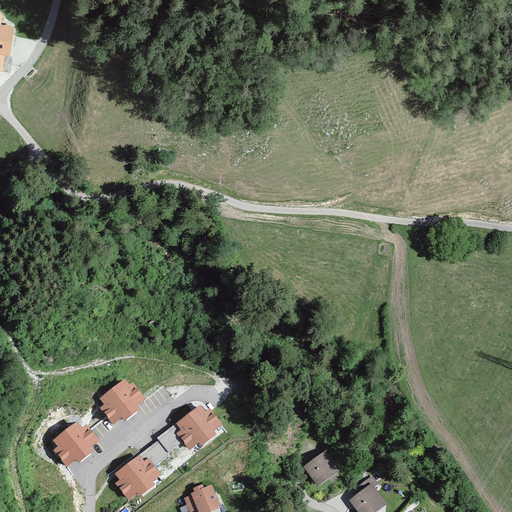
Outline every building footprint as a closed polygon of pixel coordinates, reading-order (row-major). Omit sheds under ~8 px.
[(0,72),(4,73),(9,25),(0,24),(0,72)] [(126,379),(103,396),(122,421),(144,404),(126,379)] [(203,405),(174,428),(192,451),(221,427),(203,405)] [(95,450),(78,424),(55,440),(71,465),(95,450)] [(300,466),(313,485),(333,472),(320,452),(300,466)] [(141,455),(116,474),(134,496),(159,477),(141,455)] [(216,486),(191,498),(198,511),(208,511),(225,504),(216,486)] [(373,511),(381,507),(368,486),(345,502),(351,511),(373,511)]
